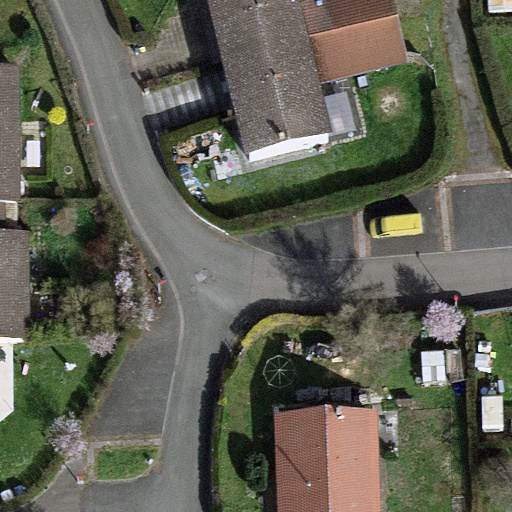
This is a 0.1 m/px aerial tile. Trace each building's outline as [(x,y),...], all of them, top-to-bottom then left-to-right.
[(208,0),(224,64),(241,59),(390,22),(384,0),(336,0),(320,4),(319,0),(208,0)] [(306,111),(317,108),(311,80),(398,58),(390,22),(241,59),(249,90),(232,94),(249,161),(314,145),(306,111)] [(241,59),(224,64),(232,94),(249,90),(241,59)] [(0,204),(2,204),(14,204),(11,67),(0,67),(0,204)] [(317,108),(306,111),(314,145),(326,142),(317,108)] [(0,341),(23,341),(21,234),(0,234),(0,341)] [(374,511),(370,414),(278,418),(280,462),(290,461),(291,489),(281,489),(282,511),(374,511)]
